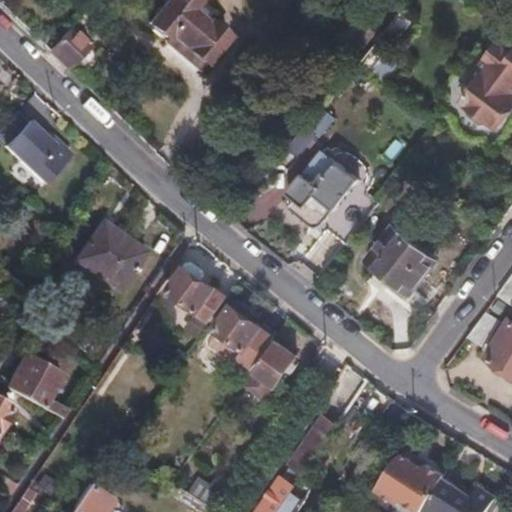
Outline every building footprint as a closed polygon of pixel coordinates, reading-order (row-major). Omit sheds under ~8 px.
[(167,0),(148,23),(150,26),(149,27),(160,36),(161,35),(166,39),(164,41),(200,71),(213,55),(216,57),(224,46),(222,44),(229,35),(225,31),(228,28),(215,16),(212,20),(208,17),(206,20),(192,8),(198,0),(167,0)] [(49,51),(69,68),(93,40),(73,23),(49,51)] [(356,61),(368,71),(386,49),(373,39),(356,61)] [(511,52),(499,43),(478,72),(511,98),(511,52)] [(505,116),(511,106),(511,98),(478,72),(473,78),(478,82),(472,91),(505,116)] [(497,128),(505,116),(472,91),(463,103),(469,107),(467,109),(468,117),(482,127),(489,125),(491,123),(497,128)] [(68,156),(59,147),(50,147),(44,141),(26,125),(25,126),(14,116),(0,132),(0,143),(5,148),(2,151),(43,188),(67,163),(68,156)] [(50,147),(59,147),(47,137),(44,141),(50,147)] [(326,222),(351,241),(381,202),(357,182),(359,179),(338,162),(319,185),(304,173),(289,192),(297,198),(290,208),(310,225),(322,225),(326,222)] [(101,224),(75,262),(119,291),(144,254),(101,224)] [(412,295),(428,273),(437,261),(393,226),(367,259),(380,269),(412,295)] [(196,313),(209,323),(226,300),(201,283),(204,279),(203,271),(193,264),(184,266),(166,292),(196,313)] [(412,295),(380,269),(374,276),(413,307),(434,278),(428,273),(412,295)] [(511,275),(498,295),(511,303),(511,275)] [(210,346),(248,375),(275,340),(248,321),(252,315),(251,308),(242,301),(235,303),(208,340),(210,346)] [(486,312),(468,336),(484,346),(501,322),(486,312)] [(197,340),(209,323),(196,313),(183,331),(197,340)] [(511,320),(509,318),(486,355),(511,371),(511,320)] [(249,387),(265,398),(271,389),(274,387),(295,357),(277,343),(254,375),(256,377),(249,387)] [(43,411),(49,401),(62,377),(22,355),(4,389),(43,411)] [(43,411),(60,420),(66,410),(49,401),(43,411)] [(0,427),(10,410),(0,403),(0,427)] [(288,465),(303,476),(335,428),(320,418),(288,465)] [(405,511),(419,511),(420,511),(440,479),(442,476),(403,451),(392,460),(372,491),(405,511)] [(278,511),(295,488),(279,478),(264,500),(266,501),(258,511),(278,511)] [(197,479),(188,495),(210,508),(225,488),(213,481),(210,487),(197,479)] [(440,479),(420,511),(421,511),(484,511),(493,498),(474,486),(467,496),(440,479)] [(106,511),(113,502),(91,486),(73,511),(106,511)] [(26,511),(38,493),(30,487),(13,511),(26,511)]
